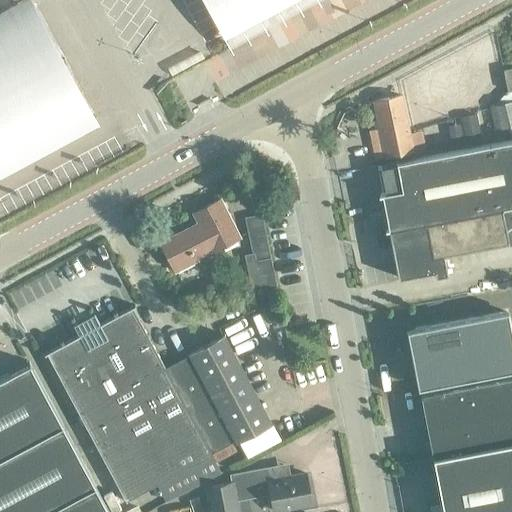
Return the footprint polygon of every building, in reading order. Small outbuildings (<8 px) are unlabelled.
[(33,0),(19,0),(0,10),(0,177),(100,124),(33,0)] [(208,0),(227,35),(291,0),(208,0)] [(385,156),(386,158),(413,152),(401,96),(374,101),(378,120),(371,122),(379,157),(385,156)] [(511,101),(490,106),(495,131),(511,126),(511,101)] [(480,137),(475,116),(459,119),(464,141),(480,137)] [(463,140),(460,125),(448,127),(451,142),(463,140)] [(383,194),(389,230),(390,230),(511,207),(511,141),(398,163),(397,163),(403,190),(383,194)] [(199,223),(162,243),(177,272),(198,261),(197,258),(213,250),(213,252),(241,237),(221,199),(194,213),(199,223)] [(511,207),(389,230),(398,278),(435,272),(436,277),(448,275),(444,255),(509,243),(511,242),(511,207)] [(253,253),(244,254),(252,291),(277,286),(271,257),(262,213),(245,217),(253,253)] [(133,307),(48,352),(128,500),(212,455),(211,454),(166,369),(133,307)] [(511,344),(506,312),(409,331),(419,385),(511,367),(511,344)] [(189,356),(166,369),(211,454),(234,440),(235,443),(239,441),(246,455),(278,438),(271,424),(273,423),(225,334),(187,353),(189,356)] [(109,511),(29,362),(0,377),(0,511),(109,511)] [(511,511),(511,378),(421,396),(443,511),(511,511)] [(234,482),(208,487),(212,511),(240,511),(238,500),(272,494),(276,511),(313,504),(307,474),(271,481),(269,468),(232,474),(234,482)]
